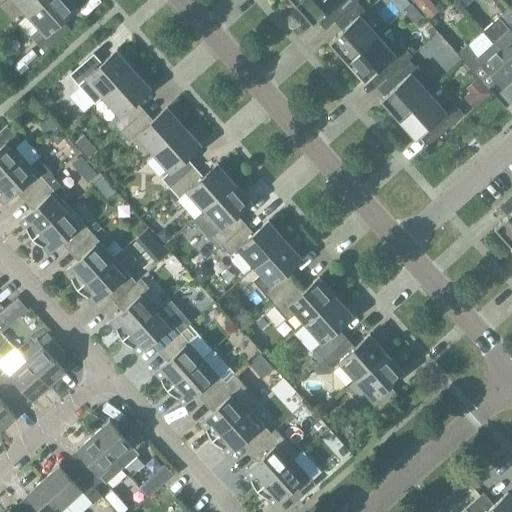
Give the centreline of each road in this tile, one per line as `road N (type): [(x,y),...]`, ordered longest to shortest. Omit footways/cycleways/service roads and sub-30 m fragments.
road 1 (tertiary): [(396,247),(181,0)]
road 2 (residential): [(231,511),(110,374)]
road 3 (residential): [(376,511),(511,389)]
road 4 (tertiary): [(511,376),(396,247)]
road 5 (residential): [(110,374),(0,258)]
road 6 (residential): [(396,247),(511,143)]
road 7 (residential): [(0,473),(110,374)]
